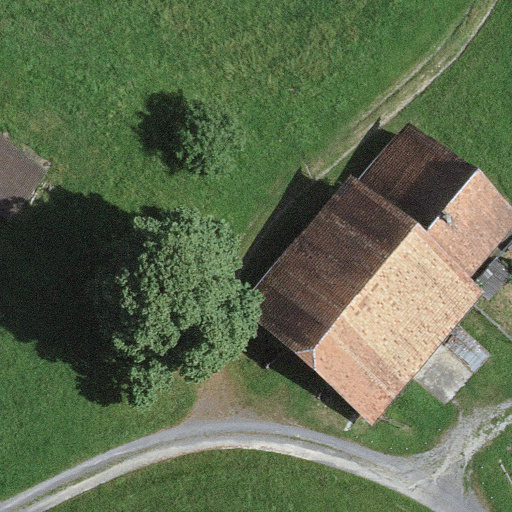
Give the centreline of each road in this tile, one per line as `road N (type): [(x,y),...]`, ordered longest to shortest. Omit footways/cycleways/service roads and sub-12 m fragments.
road 1 (track): [(218,434),(210,356),(223,282),(287,192),(432,65),(482,0)]
road 2 (track): [(218,434),(291,440),(388,470),(461,511)]
road 3 (track): [(16,511),(129,456),(218,434)]
